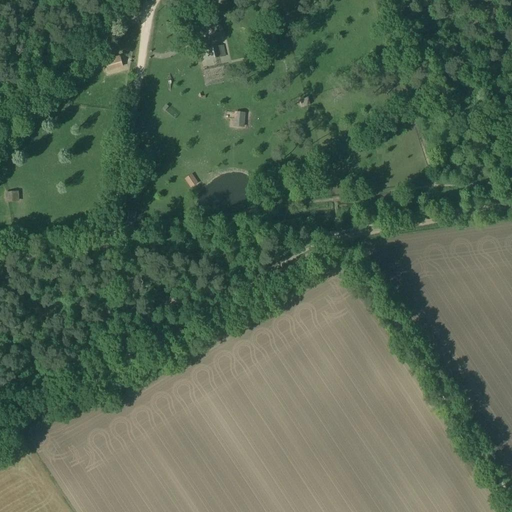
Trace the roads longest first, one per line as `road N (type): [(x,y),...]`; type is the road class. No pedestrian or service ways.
road 1 (track): [(0,446),(340,238),(511,209)]
road 2 (track): [(511,498),(340,238)]
road 3 (track): [(145,2),(109,247)]
road 4 (track): [(145,2),(0,135)]
road 5 (track): [(437,189),(383,0)]
